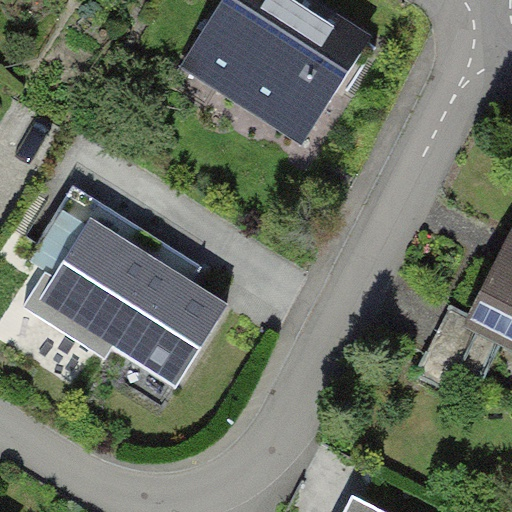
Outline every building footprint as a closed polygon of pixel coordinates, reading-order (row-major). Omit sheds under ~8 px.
[(96,0),(72,0),(89,11),(96,0)] [(361,47),(285,0),(244,0),(202,67),(307,133),(361,47)] [(250,301),(100,213),(43,308),(194,397),(250,301)] [(511,254),(480,319),(511,334),(511,254)] [(387,511),(363,499),(355,511),(387,511)]
